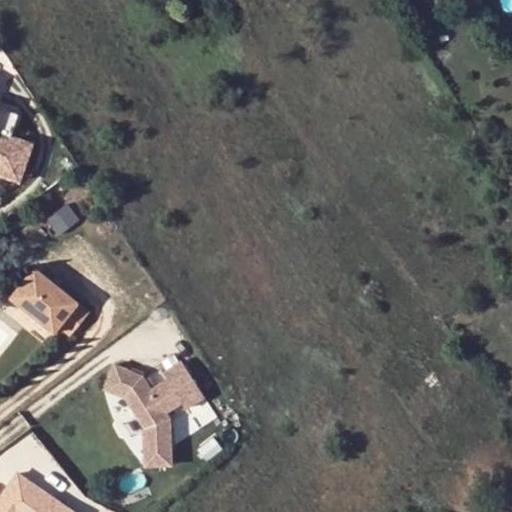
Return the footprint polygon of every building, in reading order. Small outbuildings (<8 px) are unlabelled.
[(0,163),(11,167),(21,135),(7,131),(8,125),(14,108),(0,103),(0,163)] [(11,167),(0,163),(0,170),(15,175),(30,133),(8,125),(7,131),(21,135),(11,167)] [(84,307),(30,263),(6,291),(49,326),(54,320),(66,330),(84,307)] [(131,375),(115,368),(104,392),(123,400),(124,399),(146,432),(144,433),(147,470),(173,468),(172,451),(175,451),(174,429),(171,429),(170,422),(166,416),(182,405),(186,411),(204,399),(181,364),(163,376),(167,383),(151,393),(143,380),(144,377),(132,372),(131,375)] [(72,511),(17,473),(0,498),(0,511),(72,511)]
